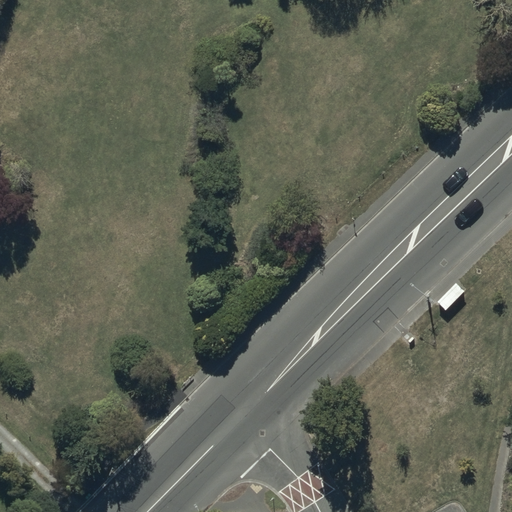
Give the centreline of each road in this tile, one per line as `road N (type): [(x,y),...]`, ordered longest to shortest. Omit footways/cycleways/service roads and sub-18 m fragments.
road 1 (secondary): [(511,144),(238,419)]
road 2 (secondary): [(238,419),(147,511)]
road 3 (residential): [(238,419),(319,511)]
